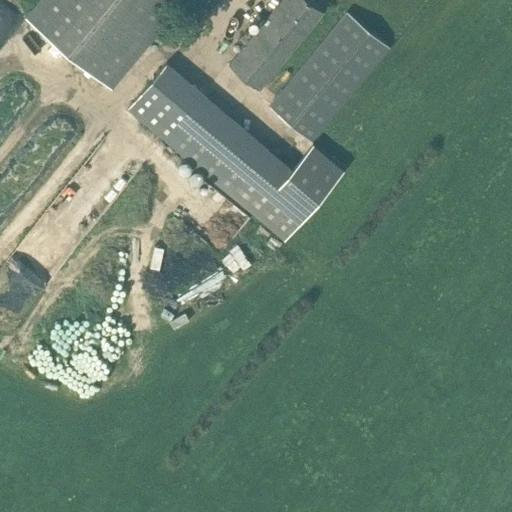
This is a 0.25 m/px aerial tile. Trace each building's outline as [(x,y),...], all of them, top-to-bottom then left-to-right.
[(109,84),(110,84),(179,0),(43,0),(29,18),(46,31),(109,84)] [(323,9),(311,0),(281,0),(230,61),(260,86),(323,9)] [(348,11),(270,105),(311,139),(389,45),(348,11)] [(345,168),(313,142),(293,166),(167,60),(128,107),(285,239),(345,168)] [(26,133),(49,111),(43,105),(19,126),(26,133)] [(32,301),(0,279),(0,315),(16,326),(32,301)]
